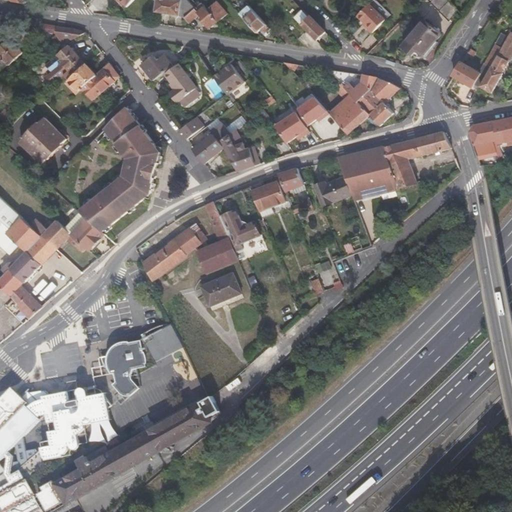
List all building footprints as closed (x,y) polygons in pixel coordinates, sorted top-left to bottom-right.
[(179,15),(182,19),(189,13),(178,2),(172,1),(171,0),(155,0),(153,14),(175,18),(176,15),(179,15)] [(194,9),(185,0),(180,0),(178,2),(189,13),(194,9)] [(377,14),(383,8),(374,0),(369,5),(377,14)] [(427,0),(457,30),(465,19),(446,0),(427,0)] [(206,10),(215,22),(225,13),(215,2),(206,10)] [(207,29),(215,22),(206,10),(200,4),(194,9),(189,13),(182,19),(187,24),(198,14),(202,19),(199,21),(207,29)] [(369,5),(358,16),(365,23),(363,24),(366,27),(372,33),(390,15),(383,8),(377,14),(369,5)] [(263,36),(270,31),(247,6),(237,14),(254,34),(257,30),(263,36)] [(314,41),(324,33),(308,17),(307,18),(299,11),(292,18),(314,41)] [(417,50),(422,55),(441,34),(425,21),(402,46),(412,56),(417,50)] [(55,29),(55,32),(54,34),(59,42),(65,37),(67,40),(85,32),(75,29),(55,26),(55,29)] [(502,47),(481,85),(492,91),(503,72),(501,71),(511,51),(511,32),(508,37),(502,47)] [(501,33),(495,43),(502,47),(508,37),(501,33)] [(40,46),(46,52),(57,43),(59,42),(54,34),(40,46)] [(65,37),(59,42),(57,43),(62,49),(70,43),(67,40),(65,37)] [(0,69),(20,52),(7,39),(0,45),(0,69)] [(86,63),(70,43),(62,49),(58,52),(63,58),(60,61),(67,69),(62,73),(68,79),(86,63)] [(475,83),(481,85),(502,47),(495,43),(479,72),(461,62),(452,76),(472,88),(475,83)] [(141,66),(151,81),(171,66),(164,55),(156,62),(153,58),(148,61),(141,66)] [(138,63),(141,66),(148,61),(145,58),(138,63)] [(213,75),(227,92),(245,78),(231,61),(213,75)] [(95,73),(86,63),(68,79),(77,90),(81,87),(91,99),(119,76),(108,62),(95,73)] [(175,89),(172,91),(170,92),(178,101),(195,88),(177,63),(163,74),(170,83),(175,89)] [(358,102),(383,81),(377,79),(363,75),(339,71),(328,69),(339,81),(350,93),(358,102)] [(350,93),(339,81),(334,87),(341,95),(346,98),(350,93)] [(385,103),(402,89),(397,85),(383,81),(358,102),(360,105),(370,115),(379,125),(393,113),(385,103)] [(360,105),(358,102),(350,93),(346,98),(329,112),(339,124),(360,105)] [(321,119),(327,114),(313,96),(295,109),(297,111),(307,125),(315,119),(319,116),(321,119)] [(339,124),(347,133),(370,115),(360,105),(339,124)] [(81,212),(89,219),(104,233),(153,195),(163,152),(128,108),(107,130),(128,159),(125,177),(81,212)] [(297,111),(296,112),(306,126),(307,125),(297,111)] [(275,126),(287,143),(296,137),(301,133),(303,136),(309,132),(306,126),(296,112),(275,126)] [(196,116),(179,129),(186,138),(203,125),(196,116)] [(44,164),(68,139),(45,117),(40,124),(38,123),(26,136),(27,137),(22,143),(44,164)] [(511,118),(492,122),(500,144),(506,142),(511,141),(511,118)] [(222,139),(228,134),(231,132),(223,122),(211,131),(213,134),(193,149),(204,164),(227,149),(222,139)] [(492,122),(472,125),(468,133),(474,151),(476,155),(477,155),(495,149),(497,155),(503,154),(501,148),(500,144),(492,122)] [(353,193),(355,199),(415,182),(407,161),(449,148),(441,131),(339,156),(347,176),(353,193)] [(236,170),(260,163),(254,147),(247,148),(246,144),(240,145),(241,150),(237,151),(228,134),(222,139),(227,149),(236,170)] [(298,167),(278,172),(286,192),(294,188),(305,184),(298,167)] [(321,205),(353,193),(347,176),(326,184),(325,180),(313,185),(321,205)] [(249,187),(260,216),(273,211),(270,204),(285,199),(277,179),(266,183),(265,181),(249,187)] [(305,184),(294,188),(296,193),(306,188),(305,184)] [(228,194),(219,197),(225,214),(236,209),(228,194)] [(16,306),(29,319),(43,307),(24,284),(58,250),(31,225),(10,206),(8,207),(0,199),(0,244),(10,254),(20,244),(27,252),(19,261),(9,264),(4,269),(7,272),(0,279),(0,284),(12,296),(14,298),(20,303),(16,306)] [(220,239),(229,236),(214,200),(205,203),(215,223),(214,224),(220,239)] [(292,208),(294,212),(313,205),(311,200),(292,208)] [(236,209),(225,214),(224,215),(230,227),(233,226),(234,231),(233,232),(239,248),(245,246),(243,240),(263,232),(258,221),(251,224),(246,220),(242,221),(237,209),(236,209)] [(73,234),(57,219),(48,229),(36,219),(31,225),(58,250),(70,238),(84,251),(89,248),(73,234)] [(89,219),(73,234),(89,248),(91,250),(99,241),(106,235),(104,233),(89,219)] [(194,220),(142,260),(153,279),(186,254),(185,252),(202,240),(201,238),(205,234),(194,220)] [(351,240),(354,248),(371,241),(367,229),(350,236),(351,240)] [(208,271),(238,258),(229,236),(220,239),(198,249),(204,262),(208,271)] [(345,242),(348,251),(354,248),(351,240),(345,242)] [(99,241),(91,250),(93,252),(101,244),(99,241)] [(91,266),(100,259),(96,255),(88,262),(91,266)] [(228,295),(244,288),(235,267),(205,281),(212,299),(227,293),(228,295)] [(313,281),(317,293),(324,290),(324,288),(320,278),(313,281)] [(324,288),(324,290),(325,293),(340,287),(339,283),(324,288)] [(0,284),(0,300),(3,304),(12,296),(0,284)] [(132,371),(133,367),(146,365),(147,356),(174,339),(165,325),(168,323),(166,320),(154,324),(147,327),(139,333),(136,338),(121,339),(119,340),(116,341),(110,348),(107,354),(107,358),(107,363),(108,364),(109,367),(111,372),(115,371),(115,379),(113,382),(118,390),(123,393),(127,393),(132,392),(139,385),(133,378),(132,375),(132,371)] [(79,447),(80,445),(79,434),(95,421),(111,419),(109,408),(113,405),(108,400),(106,391),(101,392),(95,387),(87,389),(86,388),(84,387),(79,388),(73,386),(72,393),(73,397),(71,398),(69,390),(48,394),(46,391),(43,389),(37,390),(34,394),(29,389),(22,397),(13,387),(0,399),(0,491),(3,496),(51,458),(64,455),(64,453),(68,450),(70,448),(70,445),(71,444),(72,447),(75,448),(77,448),(79,447)] [(66,504),(212,424),(201,404),(90,465),(86,458),(78,463),(81,469),(55,484),(66,504)]
